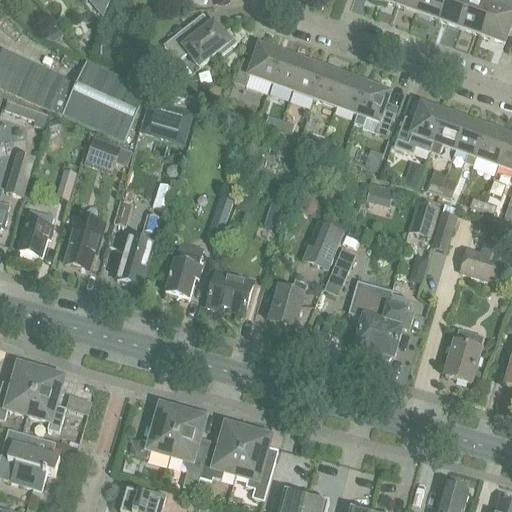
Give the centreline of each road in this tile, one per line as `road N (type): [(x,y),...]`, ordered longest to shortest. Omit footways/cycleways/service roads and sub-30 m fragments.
road 1 (secondary): [(511,455),(0,307)]
road 2 (residential): [(511,94),(274,9),(272,0)]
